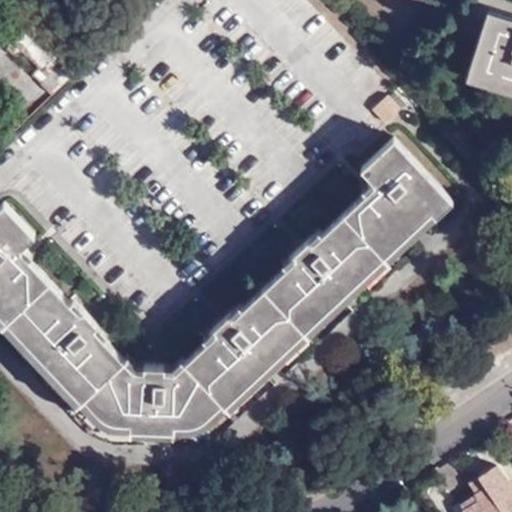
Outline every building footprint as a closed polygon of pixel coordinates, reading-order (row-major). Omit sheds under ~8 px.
[(34,75),(53,95),(76,74),(10,6),(0,15),(0,39),(17,57),(23,51),(41,69),(34,75)] [(511,27),(482,17),(463,72),(511,88),(511,27)] [(388,97),(374,111),(386,123),(400,111),(388,97)] [(395,139),(362,169),(372,179),(367,185),(371,189),(316,239),(312,235),(287,258),(291,263),(237,313),(233,309),(209,331),(212,335),(174,370),(165,371),(165,365),(142,365),(142,370),(134,370),(97,331),(101,327),(79,304),(75,307),(25,253),(29,250),(25,246),(36,234),(5,202),(0,205),(0,308),(64,379),(102,419),(114,426),(180,428),(195,427),(202,423),(446,195),(395,139)] [(511,511),(511,485),(498,465),(481,475),(491,490),(479,497),(475,491),(452,505),(456,511),(511,511)] [(491,490),(481,475),(469,482),(475,491),(479,497),(491,490)]
